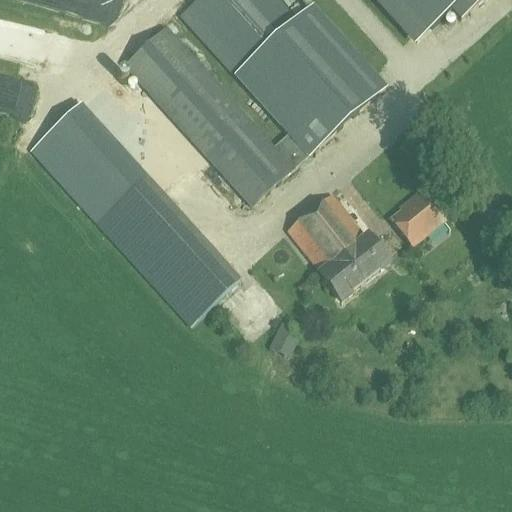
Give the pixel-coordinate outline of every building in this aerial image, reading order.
[(253,208),(369,104),(276,0),(199,0),(183,15),(290,134),(273,149),(166,30),(125,66),(253,208)] [(483,0),(377,0),(416,43),(448,14),(457,24),(483,0)] [(190,331),(198,324),(242,286),(202,240),(147,181),(103,220),(96,227),(190,331)] [(423,199),(420,195),(409,205),(411,208),(391,223),(410,249),(443,224),(424,198),(423,199)] [(363,239),(332,199),(288,234),(319,274),(317,276),(340,305),(390,266),(366,236),(363,239)] [(288,362),(302,336),(281,326),(268,352),(288,362)]
